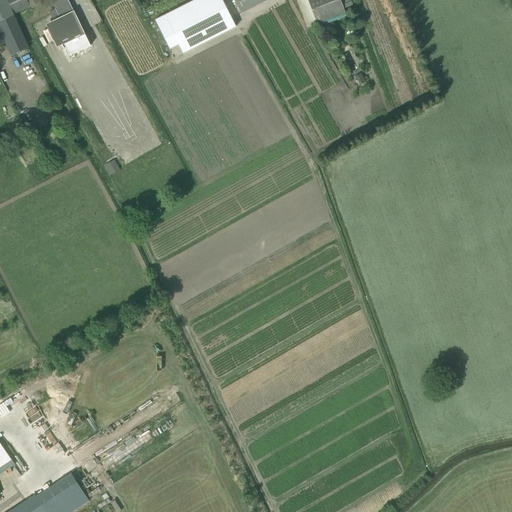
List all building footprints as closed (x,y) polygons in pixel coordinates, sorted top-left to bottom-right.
[(0,0),(0,33),(11,57),(28,49),(13,15),(5,0),(0,0)] [(6,0),(13,15),(41,2),(40,0),(6,0)] [(52,0),(61,19),(53,22),(64,44),(85,34),(74,11),(73,11),(67,0),(52,0)] [(221,0),(194,0),(154,21),(169,49),(178,45),(183,54),(235,27),(231,19),(221,0)] [(233,0),(241,14),(268,0),(233,0)] [(295,0),(307,28),(316,24),(316,25),(345,14),(343,9),(349,7),(346,0),(295,0)] [(85,34),(64,44),(69,56),(90,46),(85,34)] [(353,77),(357,86),(365,82),(361,73),(353,77)] [(59,118),(55,126),(61,128),(64,120),(59,118)] [(80,374),(107,358),(102,350),(75,366),(80,374)] [(36,457),(16,430),(8,436),(30,466),(43,457),(40,454),(36,457)] [(0,474),(15,465),(0,442),(0,474)] [(71,471),(28,499),(36,511),(74,511),(91,501),(71,471)]
